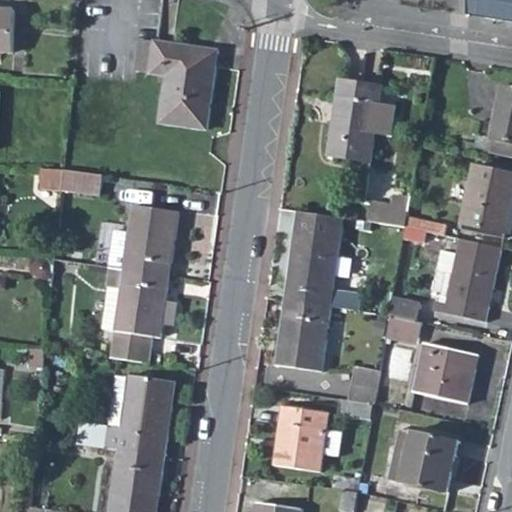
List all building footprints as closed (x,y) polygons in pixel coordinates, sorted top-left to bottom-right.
[(511,17),(511,0),(470,0),(469,13),(511,17)] [(16,11),(0,10),(0,52),(14,53),(16,11)] [(142,40),(137,72),(168,76),(161,124),(208,130),(220,51),(142,40)] [(341,81),(330,156),(372,163),(376,135),(392,137),(397,106),(381,104),(383,87),(341,81)] [(511,88),(505,87),(494,139),(511,142),(511,88)] [(511,142),(494,139),(490,154),(511,158),(511,142)] [(511,173),(477,166),(464,225),(511,235),(511,232),(511,173)] [(65,171),(44,170),(43,189),(63,190),(65,171)] [(65,171),(63,190),(101,196),(104,176),(65,171)] [(373,202),(370,222),(407,228),(411,208),(373,202)] [(112,268),(113,269),(171,277),(180,212),(135,206),(132,234),(116,232),(112,268)] [(300,212),(287,302),(332,308),(361,312),(364,295),(334,291),(344,219),(300,212)] [(427,232),(407,228),(405,239),(425,243),(427,232)] [(503,249),(461,239),(458,254),(443,251),(433,296),(448,299),(447,304),(436,301),(434,311),(488,323),(503,249)] [(113,269),(110,288),(123,290),(117,332),(113,359),(149,364),(153,337),(162,338),(164,324),(165,314),(175,316),(177,304),(167,302),(171,277),(113,269)] [(109,288),(104,330),(117,332),(123,290),(110,288),(109,288)] [(391,316),(392,317),(418,322),(422,305),(394,299),(391,316)] [(332,308),(287,302),(278,366),(323,373),(332,308)] [(165,314),(164,324),(174,325),(175,316),(165,314)] [(392,317),(388,338),(419,344),(423,323),(418,322),(392,317)] [(427,344),(416,393),(469,405),(480,356),(427,344)] [(32,349),(31,368),(45,368),(46,350),(32,349)] [(356,367),(350,401),(374,405),(376,405),(382,372),(356,367)] [(93,425),(90,447),(121,451),(166,458),(174,408),(167,407),(171,382),(132,377),(131,379),(118,377),(111,427),(93,425)] [(343,400),(340,416),(371,420),(374,405),(350,401),(343,400)] [(285,407),(277,467),(322,473),(331,413),(285,407)] [(333,428),(330,453),(342,454),(345,430),(333,428)] [(401,429),(397,449),(410,451),(403,483),(450,493),(461,442),(401,429)] [(166,458),(121,451),(111,511),(151,511),(153,506),(159,506),(166,458)] [(345,491),(341,511),(347,511),(356,511),(360,493),(345,491)] [(259,503),(257,511),(302,511),(303,510),(259,503)]
